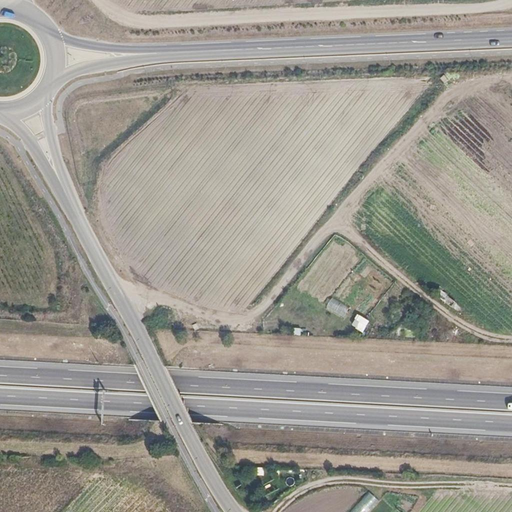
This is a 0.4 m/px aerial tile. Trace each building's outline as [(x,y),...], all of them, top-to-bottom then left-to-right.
[(350,166),(370,143),(357,132),(338,154),(345,161),(350,166)] [(339,167),(345,161),(338,154),(332,161),(339,167)] [(333,297),(326,307),(343,318),(350,308),(333,297)] [(358,315),(353,328),(366,332),(371,320),(358,315)] [(370,492),(349,511),(369,511),(380,502),(370,492)]
